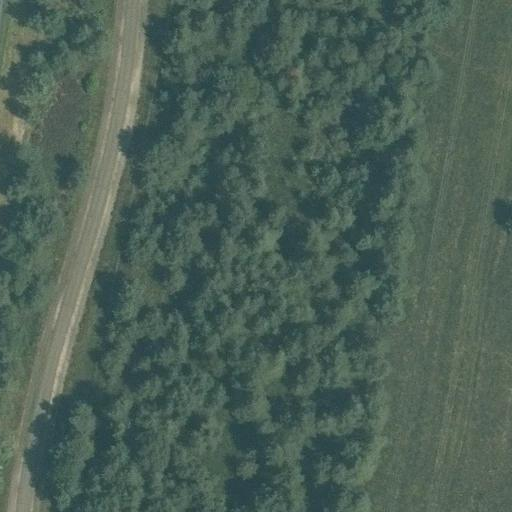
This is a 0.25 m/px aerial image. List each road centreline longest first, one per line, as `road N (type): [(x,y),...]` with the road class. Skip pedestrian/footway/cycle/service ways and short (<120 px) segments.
road 1 (unclassified): [(22,511),(36,421),(98,203),(133,0)]
road 2 (track): [(447,511),(479,334),(511,47)]
